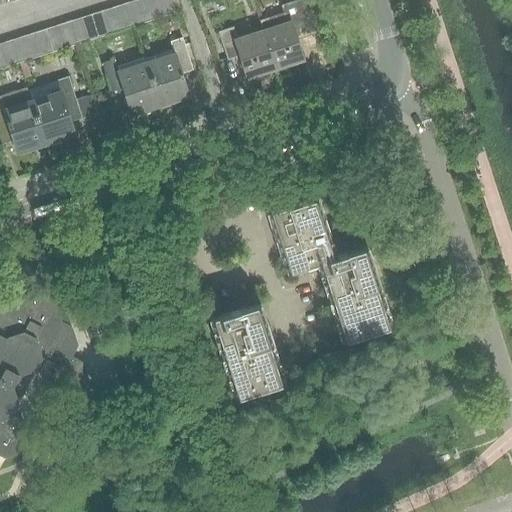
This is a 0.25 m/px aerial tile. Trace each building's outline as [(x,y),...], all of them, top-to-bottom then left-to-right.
[(144,21),(137,0),(131,0),(125,2),(133,25),(144,21)] [(156,17),(150,0),(137,0),(144,21),(156,17)] [(167,14),(163,0),(150,0),(156,17),(167,14)] [(163,0),(167,14),(179,10),(175,0),(163,0)] [(260,21),(262,30),(275,68),(303,59),(296,37),(319,30),(309,0),(299,0),(283,5),(286,13),(260,21)] [(133,25),(125,2),(114,6),(121,29),(133,25)] [(121,29),(114,6),(102,10),(109,32),(121,29)] [(109,32),(102,10),(91,13),(98,36),(109,32)] [(98,36),(91,13),(79,17),(86,40),(98,36)] [(86,40),(79,17),(67,21),(75,44),(86,40)] [(75,44),(67,21),(56,25),(63,47),(75,44)] [(63,47),(56,25),(44,28),(52,51),(63,47)] [(246,77),(275,68),(262,30),(237,39),(233,27),(218,32),(227,60),(239,56),(246,77)] [(52,51),(44,28),(33,32),(40,55),(52,51)] [(40,55),(33,32),(21,36),(28,58),(40,55)] [(28,58),(21,36),(10,40),(17,62),(28,58)] [(159,105),(188,96),(181,73),(192,69),(182,37),(169,41),(173,53),(146,62),(159,105)] [(17,62),(10,40),(0,42),(0,49),(5,66),(17,62)] [(131,114),(159,105),(146,62),(117,71),(113,60),(101,64),(109,90),(121,86),(131,114)] [(44,143),(73,134),(69,121),(80,118),(75,100),(67,76),(55,80),(58,92),(30,101),(44,143)] [(0,95),(0,143),(12,140),(16,152),(44,143),(30,101),(25,87),(0,95)] [(90,96),(75,100),(80,118),(96,113),(90,96)] [(337,256),(317,197),(267,214),(287,275),(317,265),(343,343),(392,326),(366,247),(337,256)] [(0,455),(5,459),(23,453),(30,440),(24,422),(12,416),(36,371),(46,376),(52,393),(65,400),(83,394),(90,381),(84,363),(72,357),(78,346),(72,327),(61,321),(67,310),(61,292),(47,286),(0,300),(0,455)] [(280,385),(280,383),(255,304),(213,318),(239,398),(280,385)] [(112,424),(119,411),(113,393),(100,386),(81,423),(94,430),(112,424)]
